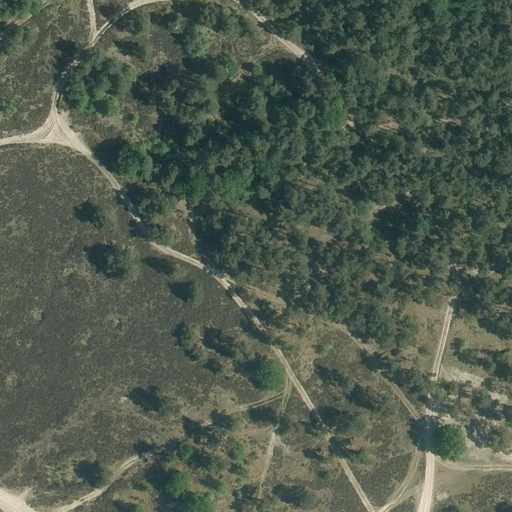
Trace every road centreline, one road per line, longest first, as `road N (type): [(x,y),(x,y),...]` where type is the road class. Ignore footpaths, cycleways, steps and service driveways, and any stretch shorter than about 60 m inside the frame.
road 1 (track): [(422,511),(430,399),(455,281),(451,258),(314,67),(245,0)]
road 2 (track): [(371,511),(296,382),(216,274),(160,248),(81,150),(54,139),(0,143)]
road 3 (track): [(427,432),(349,333),(216,274)]
road 4 (track): [(54,139),(59,83),(115,17),(143,0)]
road 5 (track): [(362,133),(396,122),(484,122),(511,103)]
